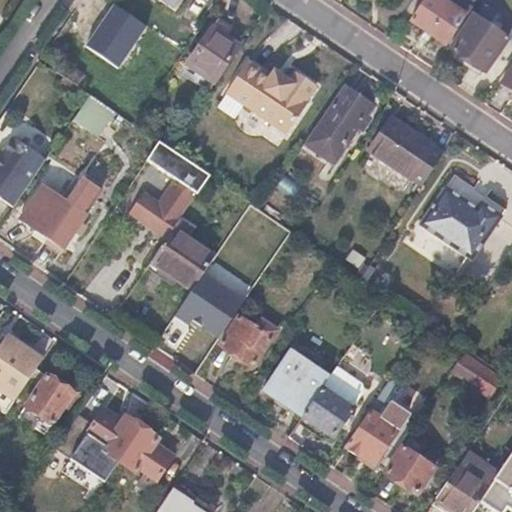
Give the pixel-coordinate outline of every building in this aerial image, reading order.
[(159,0),(175,10),(181,0),(159,0)] [(443,45),(464,13),(445,0),(423,0),(409,22),(443,45)] [(146,27),(114,5),(84,47),(116,70),(146,27)] [(484,71),(507,36),(473,12),(450,46),(484,71)] [(218,16),(210,27),(223,36),(231,25),(218,16)] [(223,36),(210,27),(186,63),(213,82),(237,45),(223,36)] [(48,47),(41,58),(52,66),(60,56),(48,47)] [(67,62),(59,74),(76,86),(84,74),(67,62)] [(288,81),(282,77),(277,84),(268,78),(245,62),(224,93),(285,136),(306,104),(304,102),(314,85),(294,71),(288,81)] [(511,64),(500,83),(511,90),(511,64)] [(277,84),(282,77),(273,70),(268,78),(277,84)] [(373,105),(344,85),(304,144),(333,163),(373,105)] [(72,120),(85,128),(102,104),(89,95),(72,120)] [(113,111),(102,104),(85,128),(97,136),(113,111)] [(425,177),(442,153),(432,146),(433,144),(391,116),(370,149),(410,177),(415,170),(425,177)] [(208,154),(180,135),(170,150),(199,169),(208,154)] [(0,199),(12,207),(32,178),(45,158),(12,136),(1,153),(0,152),(0,199)] [(186,208),(208,175),(199,169),(170,150),(164,145),(158,141),(146,160),(176,179),(156,210),(176,223),(186,208)] [(32,178),(12,207),(10,210),(20,217),(18,219),(62,248),(85,214),(48,188),(61,169),(45,158),(32,178)] [(467,201),(446,187),(421,224),(472,259),(501,216),(481,202),(474,211),(464,204),(467,201)] [(150,261),(193,291),(202,277),(214,257),(173,227),(150,261)] [(243,303),(202,277),(193,291),(178,315),(219,341),(243,303)] [(380,308),(400,322),(406,312),(387,299),(380,308)] [(270,337),(239,316),(220,343),(251,365),(270,337)] [(0,345),(0,390),(15,400),(23,388),(37,368),(43,360),(7,335),(0,345)] [(263,388),(302,415),(329,376),(289,350),(263,388)] [(455,371),(475,384),(484,371),(465,357),(455,371)] [(329,376),(302,415),(334,437),(352,409),(352,407),(364,390),(361,382),(337,365),(329,376)] [(37,368),(23,388),(33,395),(26,407),(51,425),(73,393),(37,368)] [(380,419),(391,404),(379,396),(369,411),(380,419)] [(101,451),(118,462),(141,428),(125,417),(121,422),(119,426),(101,413),(88,404),(75,425),(104,446),(101,451)] [(369,411),(345,444),(374,463),(407,414),(391,404),(380,419),(369,411)] [(104,410),(101,413),(119,426),(121,422),(104,410)] [(67,428),(61,437),(68,442),(74,434),(67,428)] [(141,428),(118,462),(135,474),(138,469),(144,474),(138,484),(149,491),(169,461),(168,460),(150,448),(154,443),(157,438),(141,428)] [(172,456),(154,443),(150,448),(168,460),(172,456)] [(416,492),(433,466),(404,445),(386,472),(416,492)] [(511,454),(490,487),(480,501),(496,511),(502,511),(507,505),(511,508),(511,454)] [(452,511),(455,510),(457,511),(472,511),(480,501),(490,487),(458,465),(432,503),(444,511),(452,511)] [(195,497),(175,483),(156,511),(210,511),(196,501),(195,497)]
